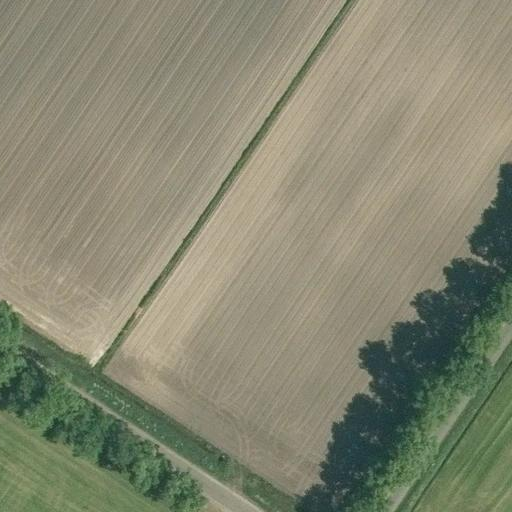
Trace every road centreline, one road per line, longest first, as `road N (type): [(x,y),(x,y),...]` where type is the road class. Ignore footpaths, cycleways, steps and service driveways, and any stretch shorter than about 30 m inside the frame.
road 1 (unclassified): [(241,511),(0,350)]
road 2 (unclassified): [(385,511),(511,325)]
